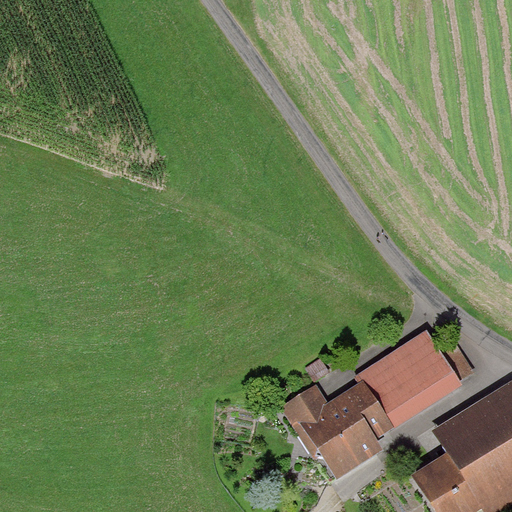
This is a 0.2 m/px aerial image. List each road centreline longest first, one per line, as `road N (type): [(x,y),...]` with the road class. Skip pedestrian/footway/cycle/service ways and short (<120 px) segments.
road 1 (unclassified): [(208,0),(421,295),(511,358)]
road 2 (track): [(511,362),(324,511)]
